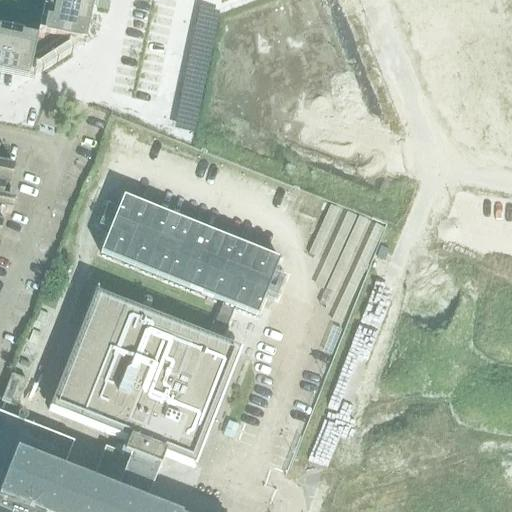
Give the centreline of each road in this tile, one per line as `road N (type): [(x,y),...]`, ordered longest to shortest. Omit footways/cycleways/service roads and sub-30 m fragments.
road 1 (residential): [(437,172),(293,511)]
road 2 (residential): [(372,0),(437,172)]
